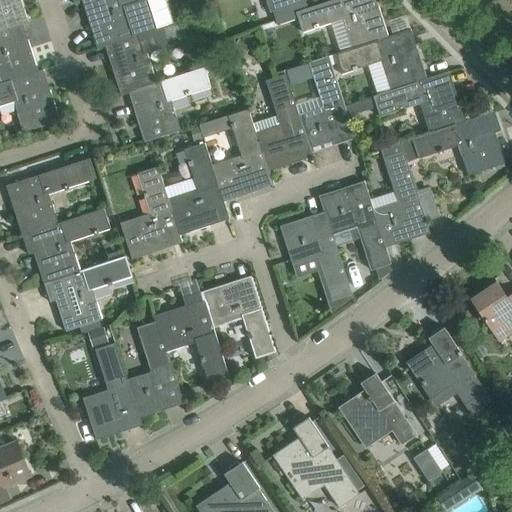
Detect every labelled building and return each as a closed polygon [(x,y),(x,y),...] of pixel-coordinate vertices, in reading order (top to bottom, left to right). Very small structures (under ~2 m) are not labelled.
[(0,0),(0,29),(19,24),(19,25),(28,22),(21,0),(0,0)] [(85,0),(90,15),(87,16),(98,49),(109,45),(108,43),(157,27),(148,0),(85,0)] [(266,0),(271,12),(273,12),(305,1),(306,1),(306,0),(266,0)] [(276,24),(298,17),(303,32),(343,19),(352,48),(388,37),(376,0),(332,0),(308,8),(305,1),(273,12),(276,24)] [(114,62),(111,63),(121,96),(133,92),(132,91),(156,83),(147,52),(187,40),(182,20),(157,27),(108,43),(109,45),(114,62)] [(0,76),(2,83),(38,71),(28,40),(25,41),(19,25),(19,24),(0,29),(0,76)] [(410,29),(388,37),(352,48),(336,54),(342,74),(382,61),(392,89),(427,79),(410,29)] [(204,67),(215,63),(212,56),(201,59),(204,67)] [(349,119),(329,56),(309,63),(323,107),(301,114),(311,148),(340,139),(342,143),(355,138),(349,119)] [(133,92),(138,108),(134,110),(145,142),(180,131),(171,101),(210,88),(206,75),(217,72),(215,63),(204,67),(204,68),(156,83),(132,91),(133,92)] [(46,89),(40,73),(44,72),(43,70),(38,71),(2,83),(0,83),(0,106),(14,102),(24,132),(60,120),(49,88),(46,89)] [(392,89),(374,95),(381,115),(419,103),(429,133),(465,121),(449,71),(427,79),(392,89)] [(301,114),(288,73),(266,80),(277,114),(255,122),(268,166),(298,157),(299,161),(314,156),(311,148),(301,114)] [(255,122),(250,108),(228,115),(241,155),(212,165),(224,201),(255,191),(254,187),(270,182),(271,185),(274,185),(268,166),(255,122)] [(465,121),(429,133),(412,139),(400,142),(409,168),(415,166),(409,148),(414,147),(418,158),(458,145),(468,176),(504,164),(488,113),(465,121)] [(409,168),(400,142),(380,148),(397,201),(373,208),(384,244),(415,233),(416,237),(430,233),(426,221),(417,194),(409,168)] [(212,165),(205,143),(184,149),(197,188),(168,198),(179,235),(180,235),(211,225),(210,221),(227,216),(228,220),(229,219),(224,201),(212,165)] [(90,158),(6,186),(23,237),(32,234),(31,232),(58,223),(49,193),(96,177),(90,158)] [(180,240),(181,243),(182,243),(180,235),(179,235),(168,198),(158,167),(138,173),(150,213),(120,223),(132,259),(164,249),(163,245),(180,240)] [(319,196),(320,199),(324,212),(332,234),(357,226),(371,270),(391,264),(384,244),(373,208),(370,200),(364,182),(351,186),(352,190),(322,199),(321,195),(319,196)] [(431,190),(417,194),(426,221),(439,217),(431,190)] [(37,250),(34,251),(44,284),(54,281),(53,279),(80,270),(71,242),(110,229),(106,217),(104,210),(103,208),(58,223),(31,232),(32,234),(37,250)] [(110,208),(104,210),(106,217),(113,215),(110,208)] [(292,264),(318,256),(332,300),(352,294),(332,234),(324,212),(312,216),(313,220),(283,229),(282,226),(280,226),(292,264)] [(66,331),(102,320),(92,289),(132,276),(126,255),(80,270),(53,279),(54,281),(59,298),(56,299),(66,331)] [(235,285),(234,282),(201,292),(204,304),(213,328),(243,319),(255,359),(276,352),(252,276),(250,276),(251,280),(235,285)] [(511,332),(511,292),(507,296),(496,281),(495,282),(497,284),(472,300),(471,298),(470,299),(477,310),(481,315),(498,341),(511,333),(511,332)] [(187,305),(154,316),(156,321),(160,335),(166,351),(196,342),(208,382),(229,376),(213,328),(204,304),(188,309),(187,305)] [(160,335),(156,321),(137,327),(151,371),(126,379),(139,413),(168,404),(170,408),(183,403),(166,351),(160,335)] [(108,326),(91,324),(89,344),(106,345),(108,326)] [(410,360),(409,361),(417,373),(422,381),(421,382),(424,387),(425,386),(431,394),(438,405),(457,393),(464,404),(471,414),(491,401),(484,391),(460,355),(462,354),(455,344),(444,327),(428,338),(434,347),(412,362),(410,360)] [(97,435),(127,426),(128,430),(142,425),(139,413),(126,379),(114,343),(95,349),(109,394),(84,402),(96,440),(98,439),(97,435)] [(347,417),(346,418),(349,423),(350,422),(366,446),(391,429),(401,443),(415,433),(393,400),(393,399),(376,373),(360,383),(367,392),(343,408),(342,405),(340,406),(347,417)] [(293,428),(301,440),(278,455),(277,453),(275,454),(284,466),(288,472),(297,486),(305,497),(323,484),(339,507),(360,493),(320,434),(309,417),(293,428)] [(0,502),(9,498),(4,486),(30,475),(26,466),(16,442),(0,449),(0,502)] [(242,462),(224,474),(232,486),(200,507),(203,511),(260,511),(261,511),(273,511),(258,488),(259,487),(254,479),(242,462)] [(471,495),(478,490),(480,488),(471,475),(469,476),(462,481),(471,495)]
